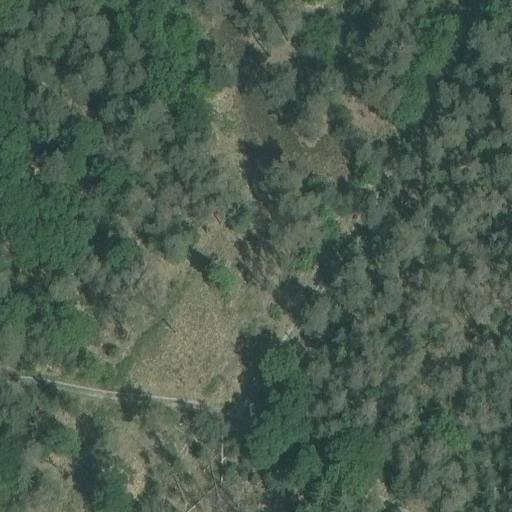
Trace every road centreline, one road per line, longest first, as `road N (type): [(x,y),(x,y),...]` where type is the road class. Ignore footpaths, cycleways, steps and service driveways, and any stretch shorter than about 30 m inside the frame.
road 1 (track): [(486,0),(250,421)]
road 2 (track): [(0,373),(218,403),(250,421)]
road 3 (track): [(250,421),(397,511)]
